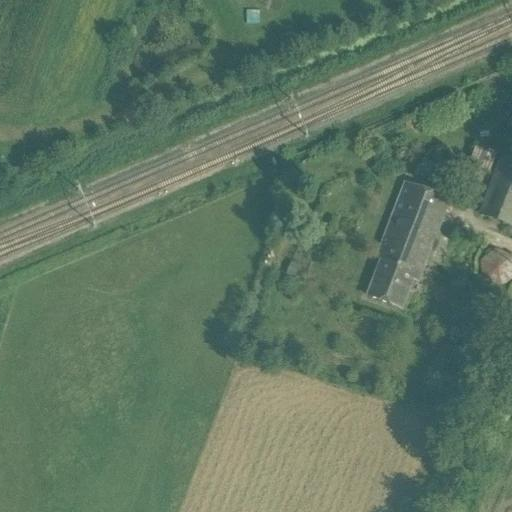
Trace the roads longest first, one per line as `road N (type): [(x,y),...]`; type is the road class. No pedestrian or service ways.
road 1 (track): [(0,137),(106,116),(395,0)]
road 2 (track): [(438,511),(511,318)]
